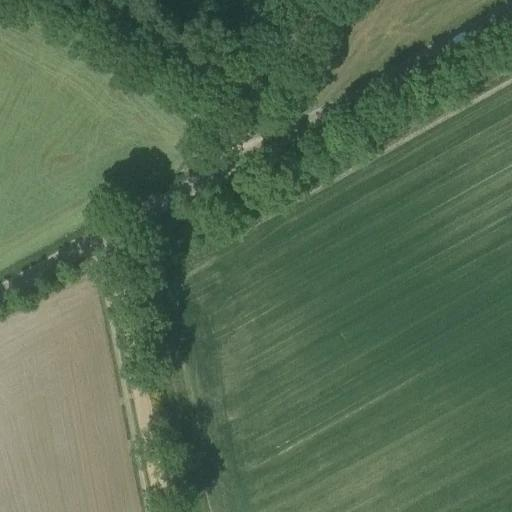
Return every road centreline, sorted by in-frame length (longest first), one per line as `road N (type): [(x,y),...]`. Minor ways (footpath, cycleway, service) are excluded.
road 1 (tertiary): [(0,294),(511,9)]
road 2 (track): [(161,511),(109,232)]
road 3 (track): [(305,0),(213,173)]
